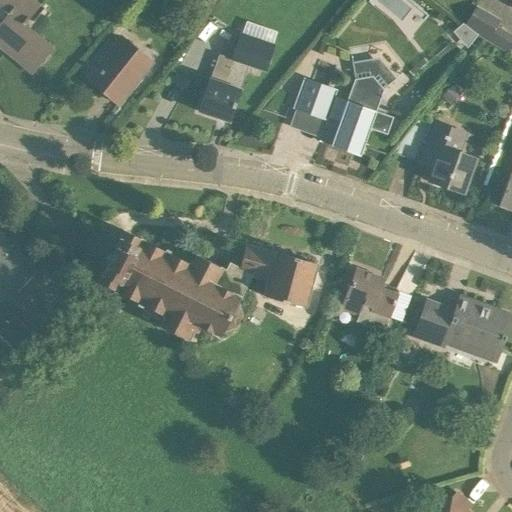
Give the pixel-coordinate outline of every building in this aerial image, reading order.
[(25,25),(40,5),(33,0),(0,0),(0,47),(33,74),(54,48),(25,25)] [(511,46),(511,47),(511,45),(511,37),(495,28),(499,22),(476,8),(465,27),(478,36),(485,42),(511,57),(511,46)] [(467,49),(478,36),(465,27),(463,24),(453,33),(467,49)] [(229,123),(240,90),(239,90),(247,65),(264,71),(272,47),(240,36),(232,60),(218,55),(209,80),(198,112),(229,123)] [(118,106),(151,63),(121,38),(97,68),(101,71),(99,73),(101,75),(93,85),(118,106)] [(384,135),(390,118),(376,112),(384,91),(374,78),(356,81),(348,103),(336,99),(339,92),(303,79),(292,110),(326,122),(328,115),(340,119),(331,145),(360,155),(370,130),(384,135)] [(451,105),(461,94),(452,86),(442,97),(451,105)] [(458,155),(464,135),(418,119),(417,120),(392,153),(391,154),(433,169),(428,182),(463,194),(474,161),(458,155)] [(511,171),(505,189),(498,207),(511,211),(511,171)] [(495,195),(493,189),(484,186),(479,198),(492,203),(495,195)] [(20,248),(10,238),(8,240),(5,237),(5,236),(0,231),(0,305),(3,308),(38,271),(23,257),(25,255),(19,249),(20,248)] [(236,303),(251,277),(238,273),(239,269),(229,264),(226,272),(196,256),(193,262),(173,252),(171,256),(123,231),(97,283),(145,308),(143,312),(163,322),(160,327),(189,342),(194,332),(197,334),(200,328),(220,338),(223,332),(235,328),(241,315),(236,303)] [(305,308),(317,265),(246,245),(239,269),(238,273),(251,277),(266,281),(262,296),(305,308)] [(383,334),(393,306),(394,307),(396,302),(395,302),(397,296),(383,291),(386,281),(356,270),(341,311),(358,316),(355,324),(383,334)] [(495,363),(511,316),(511,315),(460,297),(455,311),(426,301),(413,338),(443,349),(444,345),(495,363)] [(359,467),(363,449),(353,447),(349,464),(359,467)] [(469,511),(473,506),(457,494),(443,511),(469,511)]
